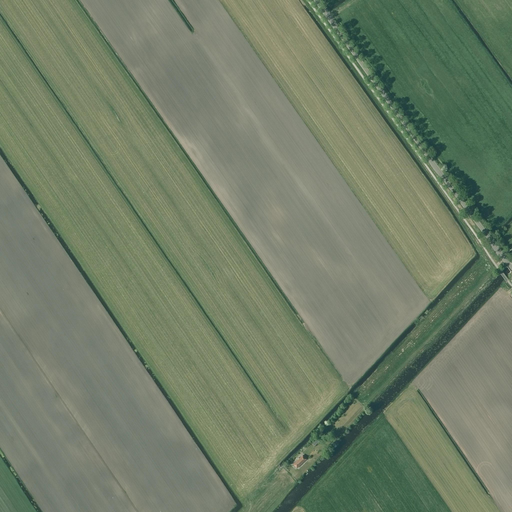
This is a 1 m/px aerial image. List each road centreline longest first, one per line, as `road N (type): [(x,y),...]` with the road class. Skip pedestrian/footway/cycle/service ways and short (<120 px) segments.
road 1 (tertiary): [(511,268),(315,0)]
road 2 (track): [(496,265),(302,470)]
